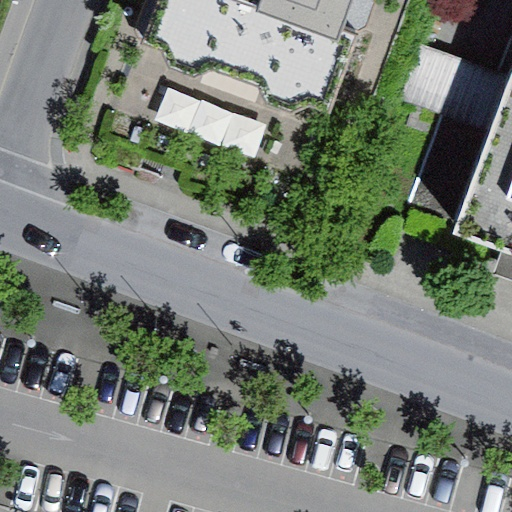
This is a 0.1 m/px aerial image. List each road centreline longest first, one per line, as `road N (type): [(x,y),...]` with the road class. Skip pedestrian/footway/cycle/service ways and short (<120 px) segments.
road 1 (unclassified): [(0,215),(511,408)]
road 2 (residential): [(66,0),(0,182)]
